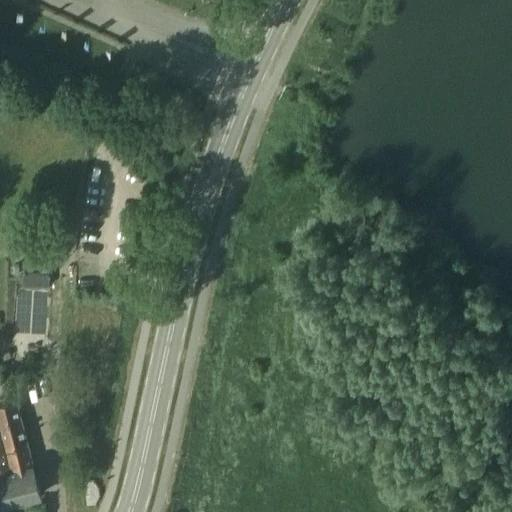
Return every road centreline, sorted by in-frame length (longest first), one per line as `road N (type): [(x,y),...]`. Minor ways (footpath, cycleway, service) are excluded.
road 1 (primary): [(130,511),(188,246),(254,67)]
road 2 (track): [(178,291),(110,276),(108,141),(119,95),(162,33)]
road 3 (unclassified): [(84,0),(254,67)]
